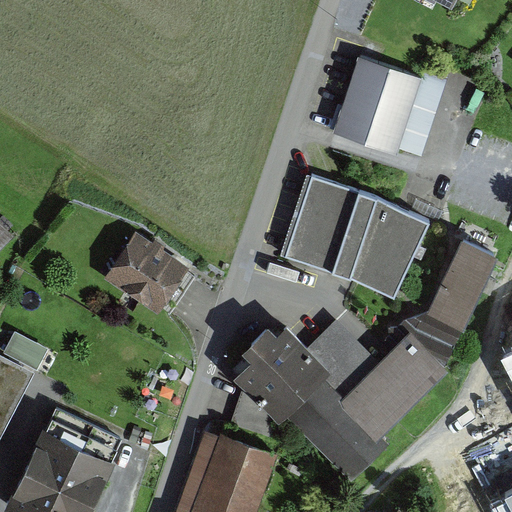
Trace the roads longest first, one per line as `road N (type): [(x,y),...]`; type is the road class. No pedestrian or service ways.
road 1 (residential): [(331,0),(160,511)]
road 2 (residential): [(511,271),(461,407),(369,511)]
